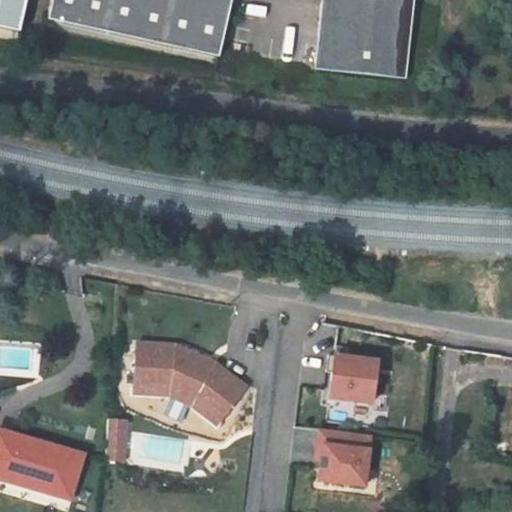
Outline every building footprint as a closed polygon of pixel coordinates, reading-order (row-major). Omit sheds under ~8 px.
[(52,0),(48,20),(219,58),(220,53),(231,0),(52,0)] [(300,388),(342,384),(340,362),(299,365),(300,388)] [(125,460),(126,420),(106,419),(105,460),(125,460)] [(312,485),(366,487),(368,432),(314,430),(312,485)] [(0,432),(0,479),(70,500),(82,456),(0,432)]
